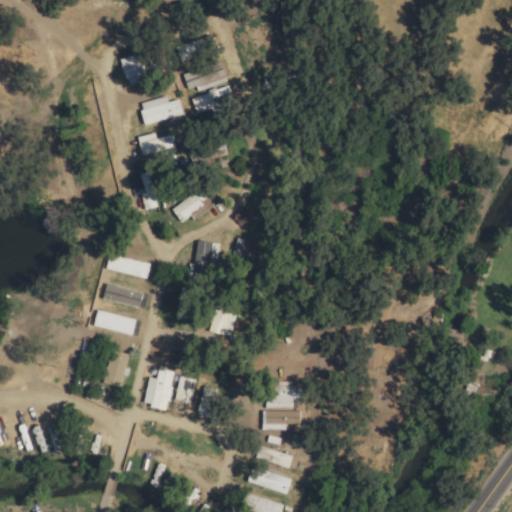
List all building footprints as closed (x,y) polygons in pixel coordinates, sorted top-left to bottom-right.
[(149,70),(156,68),(151,49),(118,58),(125,85),(151,78),(149,70)] [(225,82),(218,62),(181,74),(186,90),(194,88),(195,92),(225,82)] [(189,98),(194,114),(231,102),(227,86),(189,98)] [(143,127),(180,115),(175,100),(166,103),(164,96),(136,105),(143,127)] [(154,138),(153,133),(135,137),(140,157),(173,148),(169,135),(154,138)] [(134,174),(136,187),(138,186),(143,210),(154,208),(146,172),(134,174)] [(214,198),(205,185),(169,210),(178,223),(214,198)] [(212,275),(214,261),(216,262),(218,244),(194,242),(190,283),(205,284),(206,274),(212,275)] [(118,280),(128,253),(118,249),(108,276),(118,280)] [(138,288),(144,259),(137,257),(131,287),(138,288)] [(227,291),(220,289),(212,316),(205,314),(202,323),(223,329),(228,314),(221,312),(227,291)] [(100,384),(117,389),(127,356),(110,350),(100,384)] [(141,406),(165,411),(172,372),(156,369),(154,379),(147,378),(141,406)] [(188,404),(192,380),(177,377),(172,401),(188,404)] [(290,382),(265,382),(265,409),(291,409),(291,403),(300,403),(300,387),(290,387),(290,382)] [(195,415),(209,418),(214,389),(201,387),(195,415)] [(297,412),(261,411),(261,430),(283,431),(284,425),(297,425),(297,412)] [(253,458),(286,470),(290,458),(258,446),(253,458)] [(245,485),(284,494),(287,479),(277,476),(278,472),(249,466),(245,485)]
